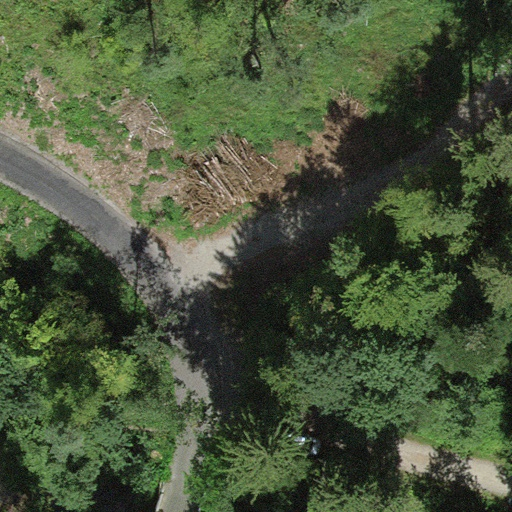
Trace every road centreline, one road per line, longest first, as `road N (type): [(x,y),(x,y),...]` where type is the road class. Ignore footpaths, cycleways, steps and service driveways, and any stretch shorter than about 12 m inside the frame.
road 1 (unclassified): [(0,131),(51,152),(176,293),(191,373),(160,511)]
road 2 (track): [(511,33),(423,119),(153,268)]
road 3 (track): [(191,373),(511,484)]
